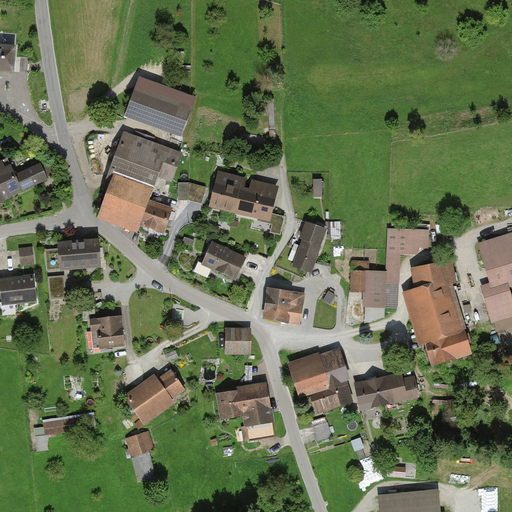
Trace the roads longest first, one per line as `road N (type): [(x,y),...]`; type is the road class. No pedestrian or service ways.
road 1 (unclassified): [(82,215),(174,286),(260,331),(321,511)]
road 2 (track): [(511,218),(460,245),(407,259),(404,318),(331,341),(267,342)]
road 3 (unclassified): [(82,215),(41,0)]
road 4 (track): [(195,97),(139,79),(80,128)]
road 5 (track): [(458,511),(450,487),(429,481),(381,487),(360,511)]
road 6 (track): [(306,339),(311,297),(318,286),(335,285),(340,338)]
